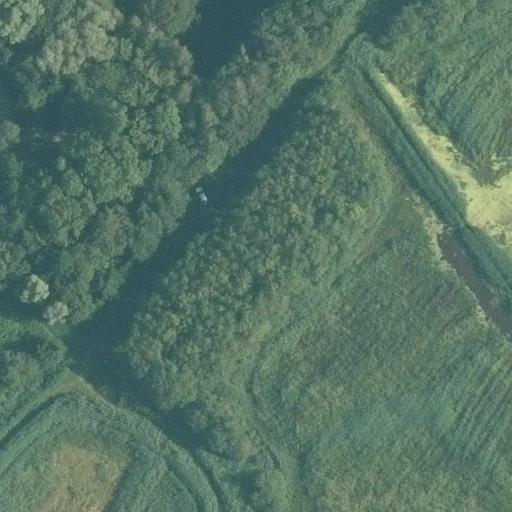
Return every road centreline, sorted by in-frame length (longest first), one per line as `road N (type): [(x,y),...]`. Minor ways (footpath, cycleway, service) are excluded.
road 1 (track): [(407,0),(354,44),(79,388),(24,424),(0,453)]
road 2 (track): [(229,511),(226,493),(184,441),(79,388)]
